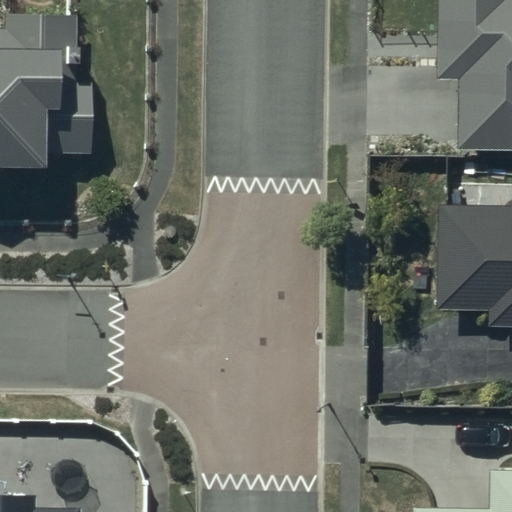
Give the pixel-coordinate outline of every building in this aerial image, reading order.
[(511,0),(442,0),(442,64),(463,64),(464,137),(511,136),(511,0)] [(70,5),(4,4),(4,19),(0,19),(0,139),(84,140),(85,72),(70,72),(70,5)] [(511,192),(440,191),(441,296),(492,296),(492,311),(511,310),(511,192)] [(416,493),(416,511),(511,511),(511,457),(493,457),(493,494),(416,493)] [(0,511),(74,511),(75,501),(32,501),(32,481),(0,481),(0,511)]
